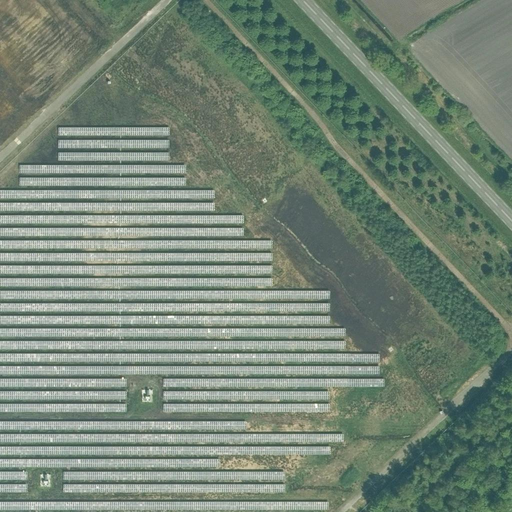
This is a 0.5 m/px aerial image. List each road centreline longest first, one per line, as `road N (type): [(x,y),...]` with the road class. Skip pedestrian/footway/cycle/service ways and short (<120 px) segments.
road 1 (primary): [(511,221),(301,0)]
road 2 (track): [(511,178),(343,0)]
road 3 (unknown): [(0,156),(107,53)]
